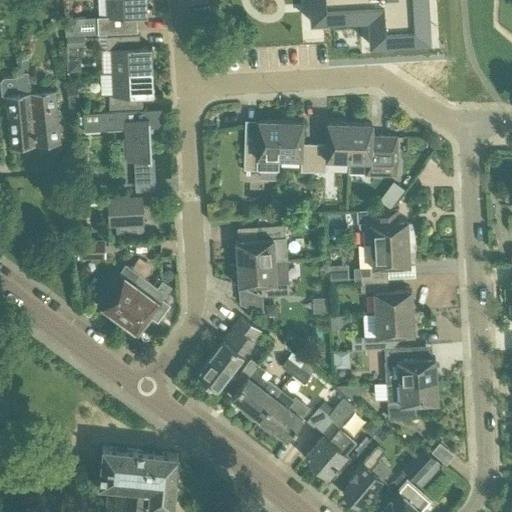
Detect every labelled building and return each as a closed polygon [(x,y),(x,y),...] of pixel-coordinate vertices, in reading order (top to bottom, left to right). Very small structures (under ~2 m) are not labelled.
[(144,0),(105,0),(106,15),(95,16),(96,33),(136,31),(135,15),(145,14),(144,0)] [(308,0),(310,22),(368,19),(369,45),(430,41),(427,0),(308,0)] [(110,49),(111,72),(150,70),(149,46),(138,46),(138,34),(104,35),(105,49),(110,49)] [(66,37),(66,47),(82,46),(82,36),(66,37)] [(268,68),(279,68),(279,53),(268,53),(268,68)] [(67,61),(68,74),(81,73),(80,60),(67,61)] [(151,94),(150,70),(111,72),(112,94),(107,95),(108,108),(118,108),(117,95),(151,94)] [(34,143),(30,93),(29,93),(26,72),(18,73),(15,77),(1,78),(0,79),(0,95),(0,96),(3,96),(9,146),(34,143)] [(67,91),(69,108),(78,107),(76,89),(67,91)] [(30,93),(34,143),(59,140),(53,90),(30,93)] [(83,125),(83,130),(124,128),(125,160),(132,160),(133,180),(153,179),(152,157),(149,157),(148,127),(161,126),(161,109),(82,112),(83,117),(83,119),(83,125)] [(277,157),(278,120),(256,119),(255,142),(243,141),(242,169),(276,170),(277,157)] [(299,171),(312,171),(312,143),(300,143),(301,121),(278,120),(277,157),(299,158),(299,171)] [(312,143),(312,171),(324,172),(324,158),(346,159),(348,122),(326,122),(325,144),(312,143)] [(348,122),(346,159),(346,172),(394,174),(395,136),(370,135),(370,123),(348,122)] [(219,137),(208,137),(208,152),(219,152),(219,137)] [(107,199),(108,225),(144,223),(143,197),(107,199)] [(371,243),(406,241),(415,241),(415,238),(414,234),(413,229),(412,223),(412,222),(407,222),(407,220),(400,220),(399,207),(390,207),(357,209),(357,222),(360,222),(360,227),(363,229),(364,244),(371,243)] [(107,212),(92,212),(92,235),(107,234),(107,212)] [(234,240),(235,262),(272,261),(283,260),(285,260),(283,225),(255,226),(255,239),(234,240)] [(74,243),(75,259),(103,258),(101,241),(74,243)] [(359,267),(359,279),(386,277),(386,265),(409,264),(409,261),(414,261),(414,260),(414,256),(415,253),(415,249),(415,246),(415,241),(406,241),(371,243),(372,266),(359,267)] [(272,261),(235,262),(236,270),(231,270),(231,281),(236,281),(236,284),(257,283),(258,296),(286,295),(285,282),(283,282),(283,260),(272,261)] [(159,290),(156,288),(126,265),(98,303),(100,304),(98,306),(109,314),(110,312),(119,319),(137,295),(140,297),(144,292),(152,299),(159,290)] [(386,277),(359,279),(360,292),(374,291),(375,313),(410,311),(409,289),(387,290),(386,277)] [(169,287),(161,281),(156,288),(159,290),(152,299),(144,292),(140,297),(137,295),(119,319),(133,329),(135,329),(137,329),(139,328),(140,326),(148,316),(156,322),(169,305),(160,298),(169,287)] [(273,305),(266,305),(266,316),(277,315),(277,308),(273,305)] [(412,334),(410,311),(375,313),(376,335),(351,336),(352,349),(383,347),(390,347),(390,335),(412,334)] [(241,316),(233,326),(248,337),(252,340),(259,330),(255,327),(241,316)] [(225,337),(223,339),(242,353),(243,352),(252,340),(248,337),(233,326),(225,337)] [(222,338),(196,373),(215,388),(224,376),(232,383),(238,375),(230,369),(242,353),(223,339),(222,338)] [(385,382),(434,379),(433,357),(411,358),(410,346),(390,347),(383,347),(385,382)] [(281,367),(291,375),(298,366),(302,360),(292,351),(281,367)] [(361,356),(344,356),(344,373),(360,373),(361,356)] [(298,366),(291,375),(302,384),(309,374),(298,366)] [(237,389),(231,397),(244,407),(241,410),(253,419),(255,416),(258,418),(274,397),(281,388),(268,378),(267,379),(261,387),(247,376),(247,375),(244,379),(238,375),(232,383),(236,387),(236,388),(237,389)] [(435,402),(434,379),(385,382),(387,417),(414,415),(413,403),(435,402)] [(260,419),(258,422),(270,432),(272,429),(286,439),(302,418),(287,407),(294,398),(281,388),(274,397),(258,418),(260,419)] [(327,415),(326,416),(333,422),(338,426),(354,406),(344,398),(343,397),(332,409),(327,415)] [(338,426),(333,422),(304,456),(327,476),(356,441),(338,426)] [(382,441),(389,433),(381,426),(374,434),(382,441)] [(376,443),(349,475),(352,478),(342,489),(346,492),(344,494),(354,502),(356,500),(359,502),(388,468),(377,459),(384,450),(376,443)] [(99,483),(109,484),(106,511),(163,511),(164,507),(173,507),(179,453),(103,445),(99,483)] [(441,464),(423,447),(403,469),(421,486),(441,464)] [(417,511),(420,509),(421,511),(431,501),(406,479),(397,489),(398,490),(390,498),(388,497),(381,506),(383,508),(378,511),(417,511)]
